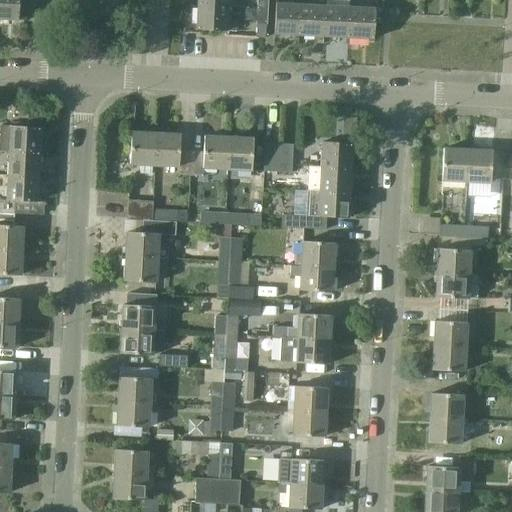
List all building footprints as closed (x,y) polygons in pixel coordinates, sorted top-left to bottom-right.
[(0,0),(0,18),(17,20),(18,0),(0,0)] [(257,0),(257,7),(268,8),(268,0),(257,0)] [(314,0),(314,4),(302,3),(301,34),(325,35),(326,5),(325,5),(325,0),(314,0)] [(276,32),(301,34),(302,3),(277,2),(276,32)] [(227,6),(197,4),(196,29),(226,31),(226,30),(236,31),(237,20),(227,20),(227,6)] [(351,6),(326,5),(325,35),(349,36),(351,6)] [(375,7),(351,6),(349,36),(374,38),(375,7)] [(256,24),(267,24),(268,8),(257,7),(256,24)] [(0,132),(0,150),(9,151),(39,152),(41,127),(0,125),(0,132)] [(129,164),(144,164),(143,176),(153,177),(154,165),(155,133),(131,132),(129,164)] [(180,135),(155,133),(154,165),(178,166),(177,175),(190,176),(191,151),(179,150),(180,135)] [(204,136),(203,151),(191,151),(190,176),(203,176),(203,168),(226,169),(228,137),(204,136)] [(252,138),(228,137),(226,169),(251,170),(252,138)] [(321,142),(320,167),(350,168),(352,143),(321,142)] [(276,172),(278,144),(264,143),(263,171),(276,172)] [(290,173),(292,145),(278,144),(276,172),(290,173)] [(442,180),(466,182),(468,149),(444,148),(442,180)] [(492,150),(468,149),(466,182),(465,193),(476,193),(477,182),(490,183),(492,150)] [(39,152),(9,151),(8,175),(38,177),(39,152)] [(350,168),(320,167),(308,166),(308,167),(309,167),(307,190),(349,193),(350,168)] [(38,177),(8,175),(7,201),(0,200),(0,212),(13,213),(14,201),(37,202),(38,177)] [(349,193),(307,190),(306,216),(294,216),(293,227),(325,229),(325,217),(347,218),(349,193)] [(127,232),(126,256),(167,258),(168,248),(158,247),(159,234),(175,235),(176,210),(152,208),(153,201),(128,200),(127,220),(142,221),(142,233),(127,232)] [(224,225),(225,212),(200,211),(199,224),(224,225)] [(249,226),(249,213),(225,212),(224,225),(249,226)] [(439,237),(463,238),(464,225),(439,224),(439,237)] [(0,225),(0,250),(22,251),(23,227),(0,225)] [(464,225),(463,238),(487,239),(488,226),(464,225)] [(202,265),(217,265),(216,286),(240,287),(242,238),(219,237),(218,261),(202,260),(202,265)] [(302,241),(301,255),(294,254),(294,265),(301,266),(333,267),(334,243),(302,241)] [(438,248),(436,272),(469,274),(470,249),(438,248)] [(22,251),(0,250),(0,274),(21,275),(22,251)] [(167,258),(126,256),(124,281),(156,282),(157,269),(164,269),(164,259),(167,259),(167,258)] [(294,265),(291,265),(290,278),(300,278),(300,290),(332,292),(333,267),(301,266),(294,265)] [(479,274),(469,274),(436,272),(435,296),(467,298),(477,299),(479,274)] [(0,298),(0,322),(18,323),(19,299),(0,298)] [(211,371),(209,421),(205,421),(204,435),(209,436),(209,431),(221,431),(220,441),(231,442),(232,432),(233,412),(248,413),(248,409),(247,409),(247,404),(234,403),(235,383),(229,383),(229,378),(243,379),(241,401),(251,401),(253,372),(243,371),(236,370),(239,310),(227,310),(227,298),(215,298),(212,357),(211,369),(224,370),(224,371),(211,371)] [(122,305),(121,329),(154,331),(160,331),(161,320),(154,320),(155,306),(122,305)] [(298,314),(298,327),(288,327),(287,337),(290,337),(290,338),(329,340),(330,315),(298,314)] [(434,320),(433,345),(465,346),(466,322),(434,320)] [(18,323),(0,322),(0,346),(17,348),(18,323)] [(154,331),(121,329),(120,353),(153,355),(154,331)] [(329,340),(290,338),(287,337),(282,337),(282,348),(296,349),(296,363),(328,364),(329,340)] [(465,346),(433,345),(432,369),(464,371),(465,346)] [(155,373),(155,366),(120,365),(120,372),(155,373)] [(0,370),(0,395),(12,396),(14,371),(0,370)] [(119,377),(118,401),(150,403),(151,378),(119,377)] [(326,388),(294,386),(288,386),(287,410),(286,410),(325,412),(326,388)] [(430,393),(429,417),(461,419),(463,395),(430,393)] [(12,396),(0,395),(0,419),(11,420),(12,396)] [(150,403),(118,401),(117,426),(149,427),(150,403)] [(325,412),(286,410),(286,421),(292,421),(291,435),(324,436),(325,412)] [(461,419),(429,417),(428,442),(460,444),(461,419)] [(174,430),(158,430),(157,439),(173,440),(174,430)] [(0,443),(0,467),(10,468),(11,444),(0,443)] [(116,449),(114,473),(154,476),(155,465),(147,465),(148,451),(116,449)] [(207,454),(206,478),(208,478),(218,479),(220,455),(207,454)] [(230,455),(220,455),(218,479),(229,479),(230,455)] [(321,485),(322,460),(278,458),(278,482),(321,485)] [(427,465),(426,490),(466,491),(466,482),(458,481),(459,467),(427,465)] [(10,468),(0,467),(0,492),(9,493),(10,468)] [(154,476),(114,473),(112,498),(145,500),(145,487),(153,487),(154,476)] [(208,478),(206,478),(196,478),(195,503),(206,503),(208,478)] [(208,478),(206,503),(217,504),(227,504),(229,479),(218,479),(208,478)] [(240,480),(229,479),(227,504),(238,505),(240,480)] [(321,485),(282,483),(282,493),(289,494),(288,508),(320,509),(321,485)] [(466,491),(426,490),(424,511),(456,511),(457,502),(466,503),(467,492),(466,492),(466,491)]
